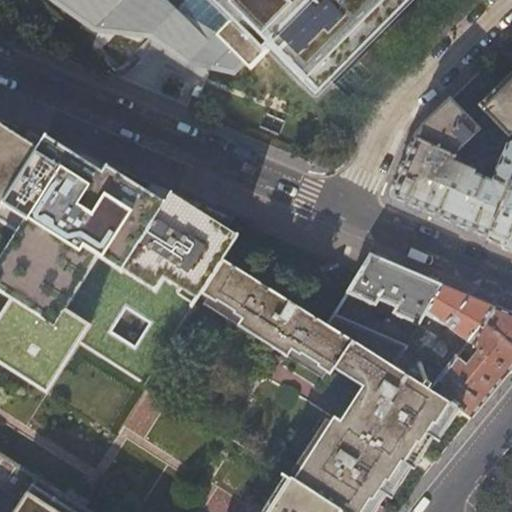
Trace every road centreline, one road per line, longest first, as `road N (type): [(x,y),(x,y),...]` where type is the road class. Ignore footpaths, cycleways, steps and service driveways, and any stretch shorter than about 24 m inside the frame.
road 1 (residential): [(0,64),(349,210)]
road 2 (residential): [(508,0),(393,118),(349,210)]
road 3 (residential): [(349,210),(511,280)]
